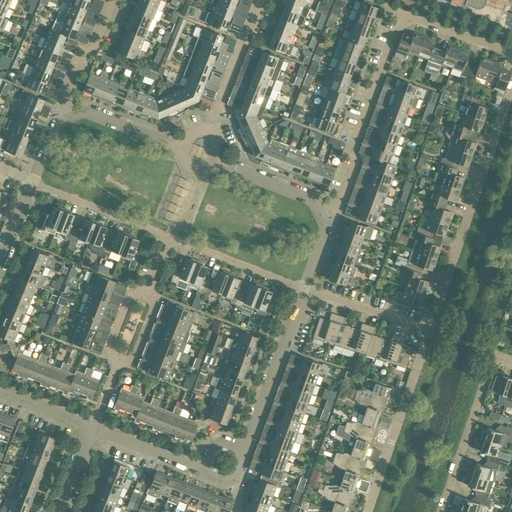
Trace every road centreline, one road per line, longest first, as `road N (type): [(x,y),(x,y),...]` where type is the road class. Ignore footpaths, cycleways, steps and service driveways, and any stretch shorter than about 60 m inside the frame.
road 1 (residential): [(330,210),(397,15),(511,56)]
road 2 (residential): [(511,86),(430,328)]
road 3 (residential): [(366,511),(430,328)]
road 4 (residential): [(445,511),(501,355),(511,359)]
road 5 (residential): [(246,447),(302,287)]
road 6 (residential): [(169,236),(32,183)]
road 7 (residential): [(302,287),(169,236)]
road 8 (residential): [(209,129),(257,0)]
road 9 (residential): [(430,328),(302,287)]
road 10 (residential): [(330,210),(213,160)]
